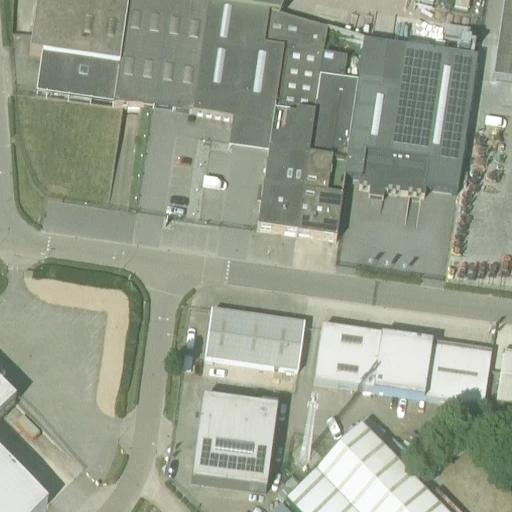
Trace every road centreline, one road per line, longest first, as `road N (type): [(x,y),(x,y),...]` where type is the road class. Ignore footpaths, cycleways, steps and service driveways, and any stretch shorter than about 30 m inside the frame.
road 1 (residential): [(511,310),(165,260)]
road 2 (residential): [(112,511),(151,425),(165,260)]
road 3 (residential): [(165,260),(0,236)]
